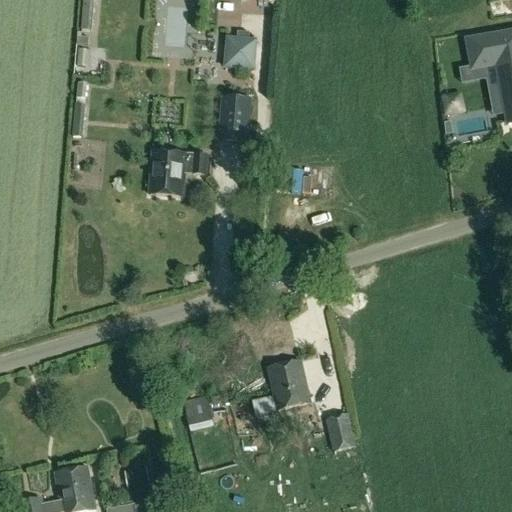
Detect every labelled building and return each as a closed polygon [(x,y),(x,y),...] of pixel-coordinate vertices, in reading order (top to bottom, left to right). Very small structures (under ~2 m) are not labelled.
[(263,62),(264,31),(233,29),(231,61),(263,62)] [(511,36),(468,44),(473,70),(473,71),(497,67),(502,91),(511,88),(511,36)] [(221,99),(218,144),(249,146),(252,101),(221,99)] [(473,102),(459,104),(460,118),(475,116),(473,102)] [(452,136),(450,124),(444,125),(446,137),(452,136)] [(193,175),(205,176),(207,157),(194,156),(194,157),(186,157),(186,156),(153,153),(149,196),(183,199),(185,174),(193,174),(193,175)] [(277,413),(311,405),(301,363),(268,371),(277,413)] [(184,405),(190,433),(214,427),(207,399),(184,405)] [(325,422),(333,454),(356,449),(348,416),(325,422)] [(60,503),(43,506),(44,511),(94,511),(96,511),(88,469),(55,476),(60,503)] [(147,469),(125,474),(128,495),(151,491),(147,469)] [(19,505),(19,511),(44,511),(42,500),(19,505)] [(154,511),(153,503),(131,507),(131,511),(154,511)]
